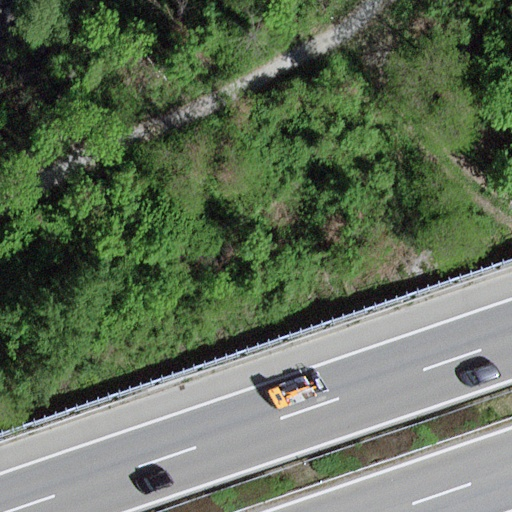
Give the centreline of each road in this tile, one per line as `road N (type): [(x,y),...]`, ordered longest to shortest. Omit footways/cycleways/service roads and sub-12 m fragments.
road 1 (motorway): [(511,339),(7,511)]
road 2 (motorway): [(390,511),(511,470)]
